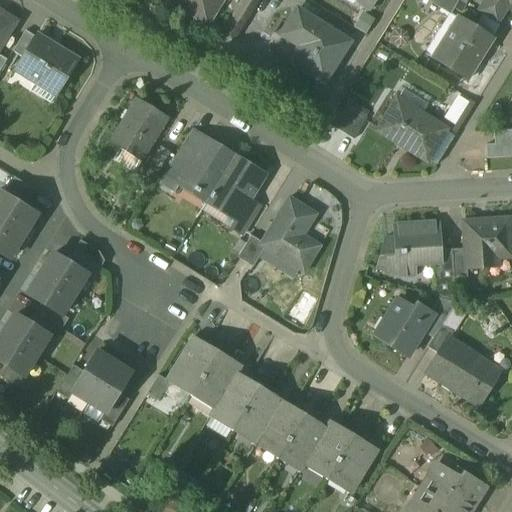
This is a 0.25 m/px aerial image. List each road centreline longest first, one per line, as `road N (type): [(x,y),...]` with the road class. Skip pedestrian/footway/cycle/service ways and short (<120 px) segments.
road 1 (residential): [(368,195),(322,359),(511,467)]
road 2 (residential): [(162,294),(78,206),(67,183),(71,142),(129,44)]
road 3 (residential): [(397,0),(304,152)]
road 4 (residential): [(511,57),(431,187)]
road 5 (residential): [(191,82),(304,152)]
